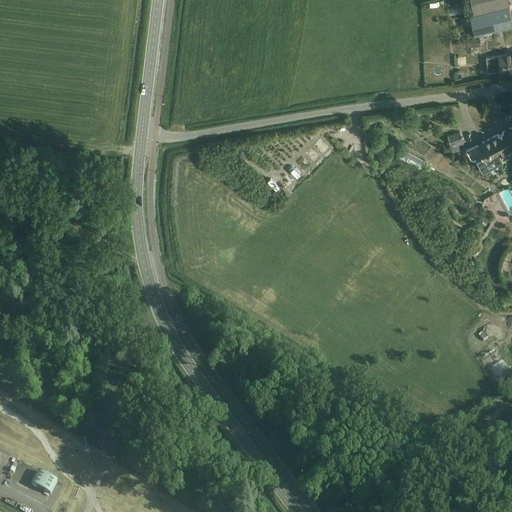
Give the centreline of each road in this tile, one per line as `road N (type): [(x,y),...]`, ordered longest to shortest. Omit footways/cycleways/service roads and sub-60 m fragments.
road 1 (secondary): [(297,511),(172,341),(148,285),(136,202),(141,134)]
road 2 (unclassified): [(141,134),(185,136),(511,86)]
road 3 (track): [(0,181),(134,263)]
road 4 (secondary): [(141,134),(157,0)]
